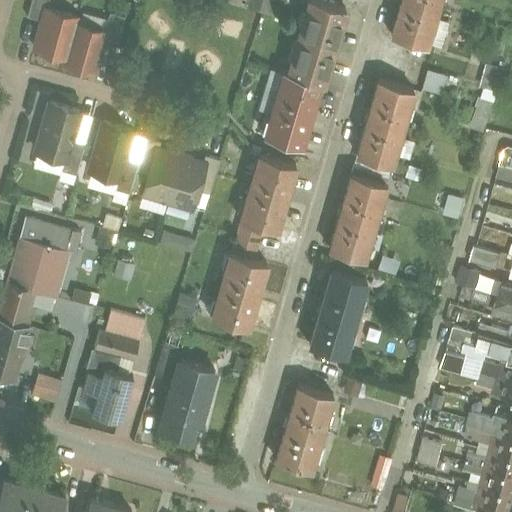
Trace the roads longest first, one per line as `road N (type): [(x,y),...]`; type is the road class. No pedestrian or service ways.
road 1 (residential): [(242,492),(382,0)]
road 2 (residential): [(511,135),(492,130),(381,511)]
road 3 (residential): [(0,422),(242,492)]
road 4 (residential): [(23,71),(208,122),(231,118)]
